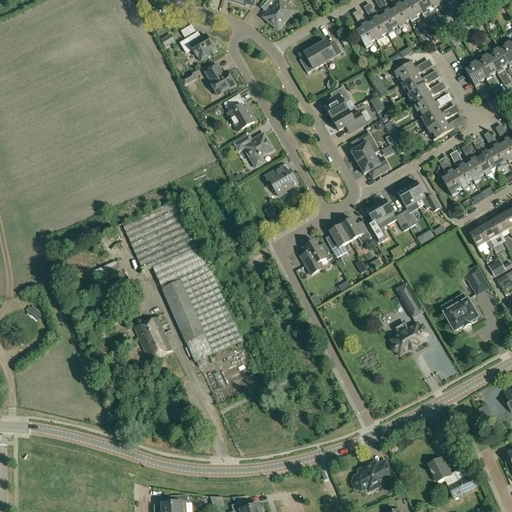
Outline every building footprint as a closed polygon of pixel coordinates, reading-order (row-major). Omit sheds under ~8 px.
[(268,0),(265,4),(271,9),(263,18),(274,27),(275,25),(278,27),(284,21),(286,23),(295,12),(281,0),(268,0)] [(398,0),(397,0),(392,4),(395,9),(390,12),(401,30),(412,23),(402,6),(398,0)] [(412,23),(423,17),(413,0),(404,0),(406,3),(402,6),(412,23)] [(413,0),(423,17),(434,10),(428,0),(413,0)] [(428,0),(434,10),(446,3),(443,0),(428,0)] [(504,6),(501,1),(492,6),(495,10),(497,9),(498,10),(504,6)] [(387,6),(380,10),(384,16),(379,19),(389,37),(401,30),(390,12),(387,6)] [(376,13),(369,17),(372,23),(368,26),(378,43),(389,37),(379,19),(376,13)] [(364,20),(358,23),(358,24),(360,27),(354,30),(366,50),(378,43),(368,26),(364,20)] [(468,22),(460,27),(463,31),(471,28),(468,22)] [(188,31),(191,36),(198,32),(195,27),(188,31)] [(440,32),(433,36),(436,42),(443,38),(440,32)] [(201,61),(210,56),(207,51),(213,48),(206,36),(201,39),(198,33),(180,44),(186,54),(193,50),(197,57),(198,56),(201,61)] [(160,40),(165,48),(175,42),(171,34),(169,35),(169,34),(165,37),(160,40)] [(326,41),(315,48),(325,64),(336,57),(342,54),(336,43),(331,46),(329,45),(326,41)] [(510,42),(498,49),(508,67),(511,73),(511,46),(510,42)] [(306,61),(301,63),(307,74),(313,70),(325,64),(315,48),(304,54),(306,58),(306,61)] [(501,79),(507,75),(504,70),(508,67),(498,49),(487,55),(497,74),(501,79)] [(489,85),(496,82),(492,76),(497,74),(487,55),(476,62),(486,80),(489,85)] [(394,74),(401,85),(418,75),(419,75),(424,72),(421,65),(417,68),(414,62),(394,74)] [(465,69),(477,91),(478,92),(484,88),(481,83),(486,80),(476,62),(465,69)] [(218,66),(205,73),(211,82),(210,83),(217,96),(235,85),(228,72),(223,75),(218,66)] [(419,75),(424,72),(419,75),(418,75),(401,85),(408,97),(431,83),(439,79),(435,72),(422,80),(419,75)] [(184,87),(197,80),(193,73),(180,80),(184,87)] [(425,87),(431,84),(431,83),(408,97),(414,108),(437,95),(434,88),(428,92),(425,87)] [(351,101),(345,91),(343,87),(330,95),(332,98),(334,97),(337,102),(329,107),(329,108),(326,109),(332,121),(348,111),(345,105),(351,101)] [(432,98),(438,95),(437,95),(414,108),(421,119),(438,109),(444,106),(440,99),(435,103),(432,98)] [(229,117),(238,132),(256,122),(248,107),(245,108),(239,96),(224,105),(231,116),(229,117)] [(451,117),(447,111),(441,114),(438,109),(421,119),(427,131),(445,121),(445,120),(451,117)] [(352,117),(348,111),(332,121),(339,132),(346,128),(349,128),(352,133),(367,125),(360,113),(352,117)] [(389,121),(386,117),(381,120),(384,125),(389,121)] [(434,142),(450,133),(457,129),(454,122),(448,125),(445,121),(427,131),(434,142)] [(361,147),(355,151),(351,153),(358,164),(374,155),(379,152),(368,133),(357,140),(361,147)] [(404,142),(399,135),(392,139),(396,146),(404,142)] [(504,144),(499,147),(509,165),(511,162),(511,143),(507,135),(500,138),(504,144)] [(261,158),(272,152),(265,141),(263,142),(260,137),(252,142),(249,137),(235,145),(239,151),(244,148),(256,168),(264,163),(261,158)] [(496,141),(489,145),(492,151),(488,154),(487,154),(498,171),(509,165),(499,147),(496,141)] [(391,155),(398,151),(395,145),(388,149),(391,155)] [(484,148),(478,152),(481,157),(476,160),(486,178),(498,171),(487,154),(488,154),(484,148)] [(470,164),(465,167),(475,184),(486,178),(476,160),(470,149),(463,153),(470,164)] [(375,169),(378,174),(389,168),(383,158),(377,161),(374,155),(358,164),(364,175),(375,169)] [(462,161),(455,165),(459,171),(453,173),(453,174),(464,191),(475,184),(465,167),(462,161)] [(283,167),(265,177),(270,186),(271,185),(279,198),(287,193),(286,192),(298,184),(290,171),(287,173),(283,167)] [(450,168),(444,171),(446,175),(441,178),(452,198),(464,191),(453,174),(453,173),(450,168)] [(416,182),(407,188),(416,203),(419,208),(424,205),(426,208),(430,206),(434,213),(440,209),(432,196),(426,200),(416,182)] [(406,209),(416,203),(407,188),(397,193),(406,209)] [(403,232),(410,229),(401,214),(395,218),(385,200),(376,206),(387,226),(397,221),(403,232)] [(152,268),(162,289),(186,344),(194,363),(243,342),(209,265),(206,266),(177,201),(123,225),(143,272),(152,268)] [(466,209),(472,205),(469,201),(463,204),(466,209)] [(382,229),(387,226),(376,206),(366,211),(372,221),(366,225),(370,233),(378,245),(388,239),(382,229)] [(272,207),(264,211),(270,221),(278,216),(272,207)] [(475,215),(479,220),(487,215),(484,210),(475,215)] [(511,210),(502,216),(510,230),(511,228),(511,210)] [(407,211),(401,214),(410,229),(416,225),(407,211)] [(502,216),(492,222),(500,236),(501,235),(508,231),(511,237),(511,228),(510,230),(502,216)] [(352,219),(341,226),(351,242),(358,238),(361,244),(372,239),(364,226),(358,230),(352,219)] [(494,248),(501,244),(505,242),(501,235),(500,236),(492,222),(480,229),(488,242),(490,241),(494,248)] [(341,226),(330,233),(336,243),(330,246),(337,259),(347,253),(343,246),(351,242),(341,226)] [(495,248),(494,248),(490,241),(488,242),(480,229),(470,235),(478,249),(487,243),(491,250),(495,248)] [(324,245),(321,247),(318,248),(314,242),(303,248),(306,254),(300,257),(311,276),(323,269),(319,263),(327,259),(328,262),(333,259),(324,245)] [(254,264),(260,260),(257,255),(251,259),(254,264)] [(345,266),(341,258),(336,261),(341,268),(345,266)] [(499,260),(488,267),(495,278),(506,272),(499,260)] [(358,269),(361,275),(367,271),(364,266),(358,269)] [(483,279),(477,268),(465,275),(471,286),(483,279)] [(124,307),(129,318),(139,314),(123,279),(99,290),(114,324),(122,320),(122,319),(127,317),(123,308),(124,307)] [(351,286),(348,281),(342,284),(345,290),(351,286)] [(409,312),(419,306),(406,284),(396,290),(409,312)] [(479,318),(468,300),(452,309),(449,303),(441,308),(444,314),(455,333),(464,327),(465,329),(470,325),(469,324),(471,323),(471,324),(474,324),(476,322),(478,320),(477,319),(479,318)] [(172,352),(157,318),(134,328),(149,362),(172,352)] [(400,357),(410,351),(411,351),(411,352),(412,351),(410,351),(416,348),(416,349),(416,348),(416,347),(426,341),(424,338),(428,336),(422,326),(419,328),(417,325),(390,340),(393,345),(392,346),(392,347),(392,349),(392,350),(393,351),(395,352),(396,353),(397,352),(400,357)] [(435,378),(431,368),(426,371),(430,381),(435,378)] [(493,417),(483,421),(485,425),(495,421),(493,417)] [(471,475),(469,476),(465,468),(451,475),(443,458),(428,465),(437,483),(445,479),(448,486),(448,487),(453,498),(477,487),(471,475)] [(361,475),(355,478),(353,484),(356,489),(362,491),(375,484),(377,488),(386,483),(384,480),(393,476),(386,462),(370,470),(368,467),(359,472),(361,475)] [(175,503),(162,504),(162,511),(186,511),(186,502),(188,502),(187,496),(174,497),(175,503)] [(232,507),(233,511),(262,511),(262,509),(260,510),(259,505),(246,509),(244,503),(232,507)]
